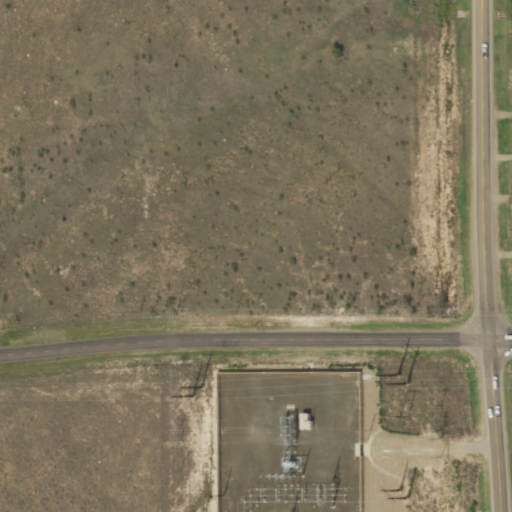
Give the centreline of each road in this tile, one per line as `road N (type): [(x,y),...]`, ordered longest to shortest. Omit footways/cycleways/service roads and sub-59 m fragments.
road 1 (secondary): [(502,511),(484,267),(482,0)]
road 2 (residential): [(488,343),(142,341),(0,354)]
